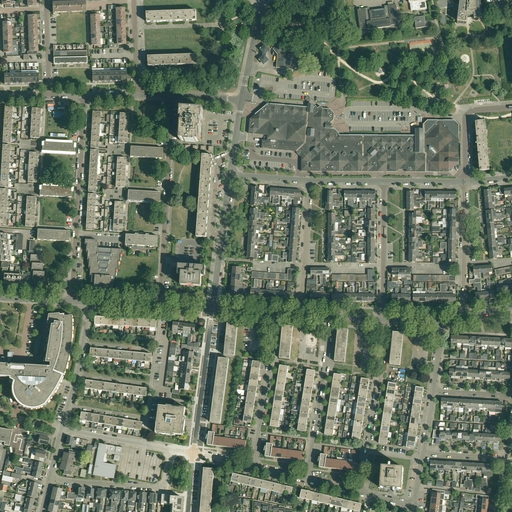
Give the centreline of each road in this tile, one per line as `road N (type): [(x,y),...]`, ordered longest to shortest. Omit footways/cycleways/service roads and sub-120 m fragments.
road 1 (residential): [(160,306),(171,95)]
road 2 (residential): [(72,301),(84,95)]
road 3 (unclassified): [(359,493),(382,319)]
road 4 (unclassified): [(305,479),(328,316)]
road 5 (unclassified): [(252,467),(273,313)]
road 6 (residential): [(48,479),(156,487),(171,449)]
road 7 (unclassified): [(193,453),(212,309)]
road 8 (residential): [(143,444),(160,306)]
road 9 (unclassified): [(382,319),(384,182)]
road 10 (unclassified): [(465,318),(465,183)]
road 11 (residential): [(302,315),(310,182)]
road 12 (residential): [(61,427),(87,302)]
